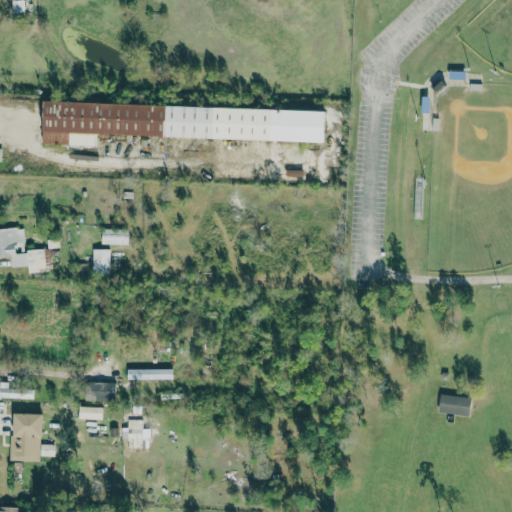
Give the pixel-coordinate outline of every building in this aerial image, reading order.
[(11,0),(11,13),(24,13),(23,0),(11,0)] [(450,80),(464,80),(464,71),(450,70),(450,80)] [(421,112),(432,113),(432,97),(422,97),(421,112)] [(43,144),(96,145),(96,134),(326,141),(327,110),(44,101),(43,144)] [(0,256),(11,256),(11,267),(28,266),(28,272),(45,272),(44,249),(24,250),(23,227),(0,228),(0,256)] [(129,229),(102,228),(102,244),(128,244),(129,229)] [(110,249),(93,249),(92,274),(110,274),(110,249)] [(8,382),(0,381),(0,397),(33,399),(34,389),(8,388),(8,382)] [(85,401),(115,402),(116,382),(85,381),(85,401)] [(439,413),(470,415),(471,397),(441,394),(439,413)] [(103,419),(103,407),(79,406),(79,419),(103,419)] [(11,460),(40,461),(40,456),(55,456),(55,444),(42,444),(43,414),(12,413),(11,460)] [(122,438),(127,438),(128,448),(142,447),(142,438),(150,438),(150,429),(143,429),(142,419),(128,419),(128,427),(121,427),(122,438)]
